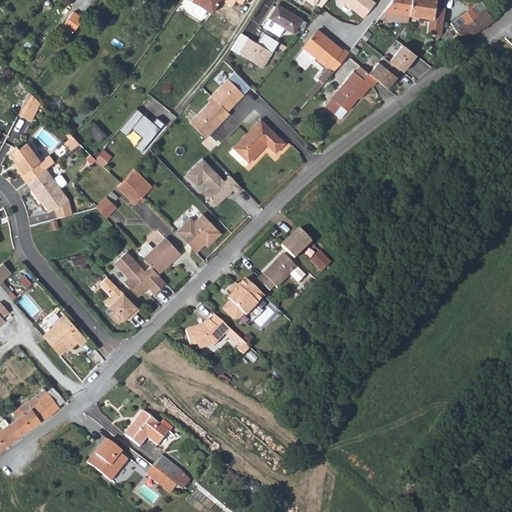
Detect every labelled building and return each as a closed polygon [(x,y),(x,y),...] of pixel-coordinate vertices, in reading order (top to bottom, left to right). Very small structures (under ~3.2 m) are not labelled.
[(82,0),(73,13),(83,20),(93,6),(85,0),(82,0)] [(192,0),(197,3),(193,10),(194,12),(201,16),(203,16),(207,9),(212,12),(219,0),(192,0)] [(226,0),(225,3),(236,10),(240,3),(234,0),(226,0)] [(229,21),(237,25),(252,0),(234,0),(240,3),(236,10),(229,21)] [(306,0),(316,7),(318,5),(323,8),(328,0),(306,0)] [(343,0),(364,17),(377,3),(373,0),(343,0)] [(391,0),(383,11),(391,12),(408,14),(408,16),(433,19),(435,0),(391,0)] [(450,23),(463,42),(492,22),(484,10),(485,9),(480,1),(470,8),(475,15),(464,23),(460,16),(450,23)] [(269,18),(264,28),(278,37),(284,28),(293,34),(302,20),(277,4),(269,18)] [(379,28),(386,20),(391,12),(383,11),(373,24),(379,28)] [(407,23),(408,16),(408,14),(391,12),(386,20),(407,23)] [(319,81),(322,84),(346,55),(348,53),(343,48),(341,50),(317,30),(303,47),(327,67),(317,80),(319,81)] [(241,33),(230,49),(238,53),(239,53),(262,67),(278,41),(263,32),(256,42),(241,33)] [(177,62),(175,61),(170,67),(181,77),(186,71),(187,72),(202,51),(192,44),(177,62)] [(402,45),(389,61),(400,70),(403,72),(416,56),(402,45)] [(200,65),(205,69),(211,61),(206,57),(200,65)] [(378,62),(369,74),(378,80),(388,88),(397,77),(395,76),(400,70),(389,61),(385,58),(380,64),(378,62)] [(371,89),(378,80),(369,74),(360,66),(354,73),(353,72),(337,92),(340,94),(335,101),(331,98),(325,107),(334,115),(341,120),(347,112),(358,99),(360,100),(370,88),(371,89)] [(233,73),(210,95),(226,112),(236,101),(235,100),(243,92),(244,94),(251,87),(233,73)] [(306,96),(310,99),(322,84),(319,81),(306,96)] [(337,92),(331,98),(335,101),(340,94),(337,92)] [(31,93),(20,114),(33,122),(42,104),(31,93)] [(208,101),(187,121),(202,136),(211,128),(212,129),(228,114),(226,112),(210,95),(206,99),(208,101)] [(293,108),(289,113),(294,116),(298,112),(293,108)] [(138,110),(121,130),(128,137),(133,130),(144,139),(137,148),(143,153),(166,124),(158,119),(155,123),(138,110)] [(259,122),(232,150),(247,164),(265,146),(274,154),(283,145),(259,122)] [(93,124),(86,132),(99,145),(107,137),(93,124)] [(226,129),(222,134),(227,139),(232,135),(226,129)] [(15,169),(25,183),(44,170),(32,153),(33,150),(29,145),(26,144),(17,150),(15,147),(7,153),(14,163),(17,167),(15,169)] [(247,164),(232,150),(228,154),(243,168),(247,164)] [(111,157),(103,151),(95,162),(102,168),(111,157)] [(199,158),(182,174),(193,185),(198,180),(205,188),(199,193),(212,206),(229,191),(231,194),(237,188),(226,176),(220,182),(199,158)] [(127,169),(145,188),(147,185),(130,166),(127,169)] [(145,188),(127,169),(119,177),(120,178),(137,195),(145,188)] [(44,170),(25,183),(36,199),(37,198),(40,202),(47,213),(52,209),(53,211),(56,220),(72,215),(67,201),(58,189),(64,185),(64,183),(60,177),(58,177),(52,181),(45,170),(44,170)] [(129,202),(137,195),(120,178),(119,177),(117,180),(112,184),(129,202)] [(108,189),(102,194),(111,204),(117,198),(108,189)] [(102,194),(91,204),(100,214),(111,204),(102,194)] [(185,218),(170,232),(190,254),(196,248),(194,246),(197,244),(201,248),(215,235),(197,215),(189,223),(185,218)] [(297,229),(280,246),(294,260),(311,243),(297,229)] [(148,245),(138,255),(155,273),(157,275),(179,255),(165,240),(153,251),(148,245)] [(309,262),(321,274),(331,264),(319,252),(309,262)] [(282,254),(262,273),(264,275),(259,280),(268,290),(273,285),(276,287),(288,275),(296,283),(303,276),(295,268),(282,254)] [(149,278),(131,258),(119,269),(132,284),(128,288),(142,303),(148,298),(148,294),(151,292),(152,294),(158,301),(170,290),(157,275),(155,273),(149,278)] [(1,264),(0,264),(0,289),(5,295),(9,292),(0,282),(0,280),(9,273),(1,264)] [(137,311),(105,278),(97,285),(110,299),(104,305),(111,312),(107,316),(116,325),(119,322),(120,322),(124,319),(129,314),(131,317),(137,311)] [(248,315),(267,296),(248,278),(241,285),(238,282),(230,290),(236,297),(225,309),(234,318),(240,318),(246,313),(248,315)] [(0,324),(4,321),(1,319),(10,310),(0,300),(0,324)] [(54,328),(44,337),(62,356),(71,348),(72,349),(79,343),(82,346),(87,341),(64,316),(52,327),(54,328)] [(222,334),(228,328),(214,316),(209,321),(207,319),(201,324),(184,330),(190,346),(196,343),(198,349),(213,343),(222,334)] [(228,328),(222,334),(237,349),(243,343),(228,328)] [(249,349),(243,343),(237,349),(235,352),(241,358),(249,349)] [(45,395),(58,407),(64,401),(53,388),(45,395)] [(16,419),(7,425),(16,438),(49,414),(39,401),(45,395),(44,390),(19,408),(23,414),(16,419)] [(39,401),(49,414),(58,407),(45,395),(39,401)] [(19,408),(12,413),(16,419),(23,414),(19,408)] [(143,411),(125,435),(140,446),(147,437),(157,445),(168,431),(143,411)] [(0,444),(2,448),(16,438),(7,425),(0,430),(0,444)] [(94,454),(88,463),(104,475),(109,468),(117,474),(128,459),(120,453),(122,452),(106,439),(100,446),(101,447),(96,455),(94,454)] [(161,456),(153,466),(169,479),(172,482),(173,482),(181,471),(161,456)] [(162,487),(169,479),(153,466),(146,475),(162,487)] [(111,481),(117,474),(109,468),(104,475),(111,481)]
